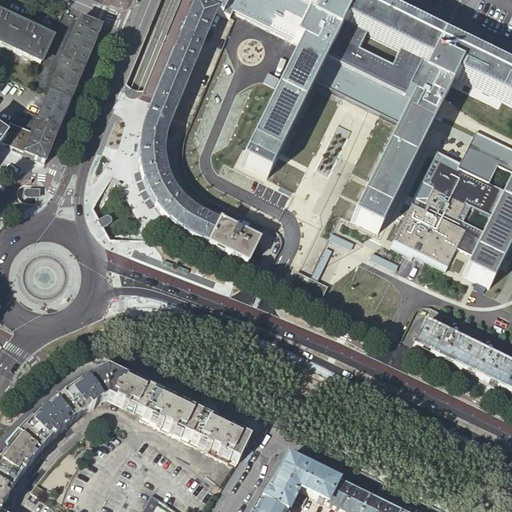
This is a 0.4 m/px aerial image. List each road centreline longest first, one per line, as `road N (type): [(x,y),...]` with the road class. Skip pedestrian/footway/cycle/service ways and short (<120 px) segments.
road 1 (tertiary): [(511,434),(335,350),(92,255)]
road 2 (tertiary): [(78,317),(117,298),(144,298),(319,366)]
road 3 (unknown): [(95,511),(84,493),(136,428),(237,499)]
road 4 (tertiary): [(319,366),(511,459)]
road 5 (residential): [(117,362),(274,439)]
road 6 (residential): [(420,511),(274,439)]
road 7 (tertiary): [(139,27),(77,172)]
road 8 (unknown): [(213,511),(144,464),(135,466),(112,511)]
